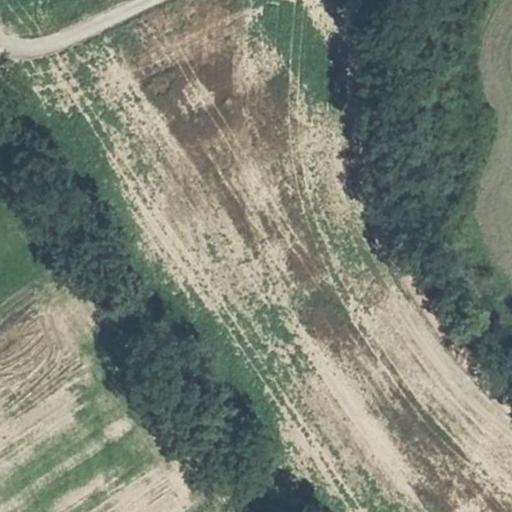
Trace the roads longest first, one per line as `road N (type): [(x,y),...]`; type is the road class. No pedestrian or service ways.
road 1 (track): [(366,0),(351,77),(363,171),(380,224),(445,336),(511,404)]
road 2 (track): [(138,0),(21,53),(0,45)]
